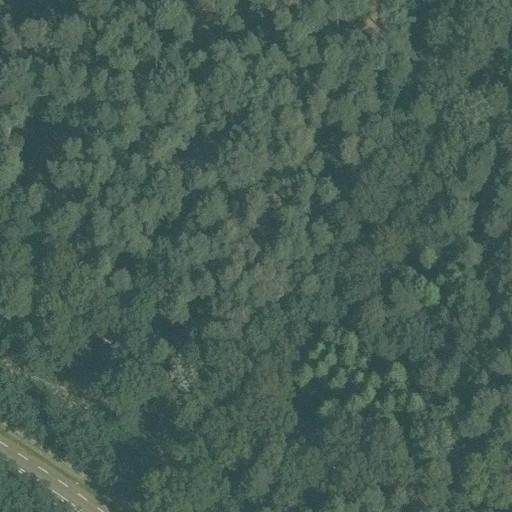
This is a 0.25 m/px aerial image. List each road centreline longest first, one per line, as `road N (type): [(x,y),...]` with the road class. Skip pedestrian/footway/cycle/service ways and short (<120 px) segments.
road 1 (track): [(505,511),(306,462),(213,416),(103,340),(0,244)]
road 2 (track): [(511,23),(420,175),(213,416)]
road 3 (track): [(420,175),(468,202),(495,263),(443,500)]
